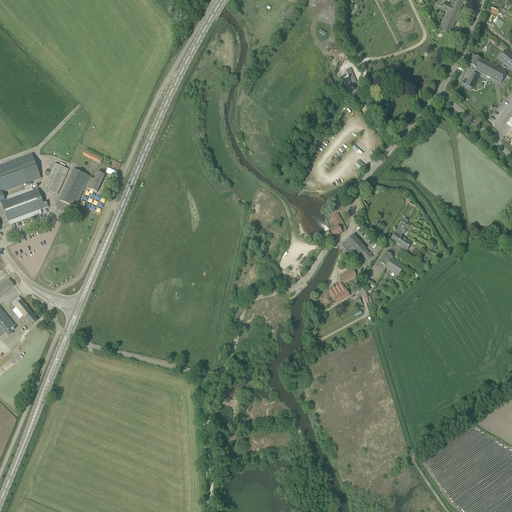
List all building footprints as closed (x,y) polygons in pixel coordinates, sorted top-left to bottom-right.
[(464,0),(453,0),(451,6),(444,3),(441,10),(448,13),(440,33),(449,37),(464,0)] [(490,7),(488,12),(497,15),(499,11),(498,11),(496,10),(490,7)] [(500,28),(504,23),(495,17),(492,22),(500,28)] [(511,55),(505,50),(499,58),(511,69),(511,55)] [(507,72),(487,61),(482,59),(482,60),(473,56),(468,64),(476,69),(475,70),(501,84),(507,72)] [(352,84),(354,84),(357,83),(350,69),(347,70),(346,70),(352,84)] [(467,84),(466,86),(472,89),(475,82),(470,79),(469,80),(467,84)] [(83,155),(96,162),(101,164),(103,160),(85,151),(83,155)] [(32,155),(0,166),(0,193),(2,192),(40,178),(32,155)] [(359,160),(354,165),(361,171),(366,166),(359,160)] [(43,188),(57,194),(68,170),(54,164),(43,188)] [(97,193),(104,176),(97,173),(94,180),(90,178),(90,177),(85,175),(73,170),(59,201),(72,206),(74,202),(74,201),(78,203),(84,188),(85,189),(86,188),(97,193)] [(48,207),(46,203),(43,204),(38,189),(1,203),(4,211),(6,217),(8,222),(40,210),(48,207)] [(93,201),(93,205),(86,204),(85,208),(95,210),(97,201),(93,201)] [(333,238),(334,238),(347,230),(338,214),(331,218),(336,227),(329,231),(333,238)] [(404,234),(410,225),(407,223),(408,221),(404,219),(403,220),(400,224),(401,224),(390,241),(406,251),(411,243),(401,237),(403,233),(404,234)] [(349,255),(352,251),(354,250),(359,255),(361,254),(367,261),(372,257),(353,236),(341,246),(345,251),(344,252),(345,254),(347,253),(349,255)] [(377,266),(384,270),(386,268),(398,275),(404,267),(391,259),(393,257),(386,252),(377,266)] [(353,271),(352,272),(350,270),(346,272),(347,274),(340,279),(343,284),(356,276),(353,271)] [(9,279),(0,286),(0,296),(14,286),(9,279)] [(329,291),(337,304),(350,296),(341,283),(329,291)] [(16,308),(12,311),(15,314),(20,319),(23,323),(26,320),(31,326),(38,320),(21,300),(14,306),(16,308)] [(0,308),(0,333),(2,336),(6,332),(9,336),(13,333),(10,329),(14,326),(11,322),(0,308)]
